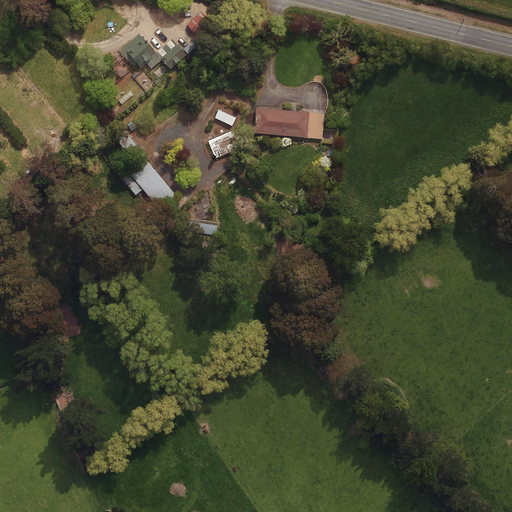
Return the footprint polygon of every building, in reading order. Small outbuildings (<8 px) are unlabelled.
[(210,21),(201,10),(186,21),(196,33),(210,21)] [(151,67),(161,59),(172,72),(189,59),(172,38),(155,52),(143,36),(127,49),(140,67),(146,62),(151,67)] [(323,113),(257,107),(254,131),(321,138),(323,113)] [(236,116),(219,108),(214,118),(231,126),(236,116)] [(231,150),(221,132),(207,139),(216,158),(231,150)] [(176,194),(147,161),(141,162),(128,170),(159,206),(176,194)]
